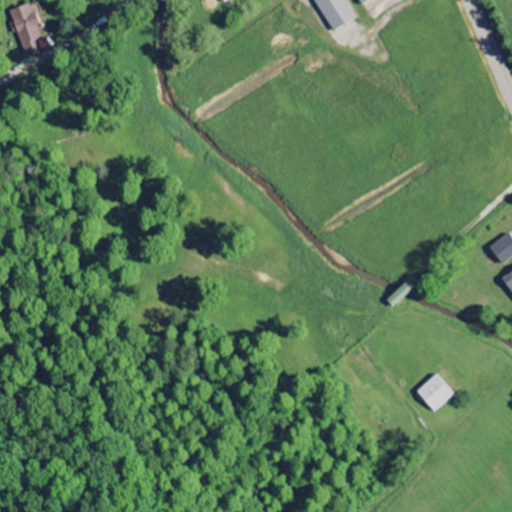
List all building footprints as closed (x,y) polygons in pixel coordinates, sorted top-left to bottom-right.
[(355,18),(343,0),(311,0),(332,32),(355,18)] [(44,50),(30,4),(9,11),(24,56),(44,50)] [(501,266),(511,256),(511,240),(506,234),(487,250),(501,266)] [(511,295),(511,271),(500,281),(511,295)] [(414,393),(433,414),(453,397),(433,376),(414,393)]
